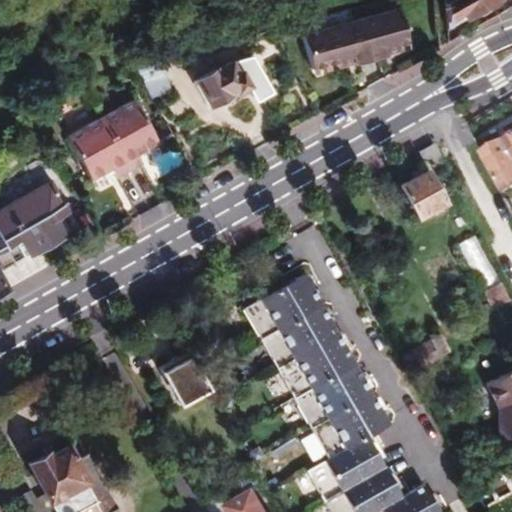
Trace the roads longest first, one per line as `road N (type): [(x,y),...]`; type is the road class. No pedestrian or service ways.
road 1 (secondary): [(0,335),(426,99)]
road 2 (unknown): [(285,177),(441,496)]
